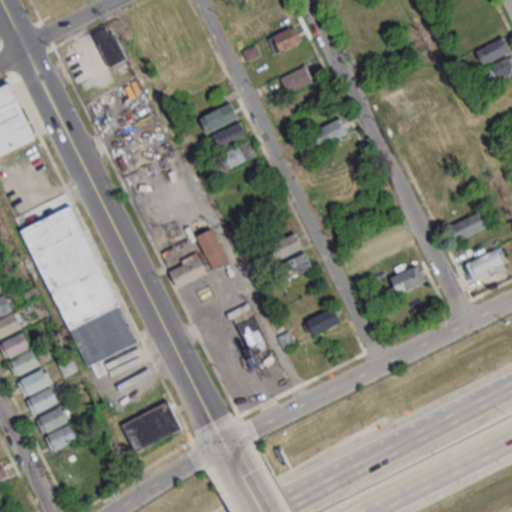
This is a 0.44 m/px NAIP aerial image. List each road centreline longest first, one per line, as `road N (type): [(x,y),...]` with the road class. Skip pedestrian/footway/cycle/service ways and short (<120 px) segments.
road 1 (tertiary): [(226,444),(2,0)]
road 2 (residential): [(386,363),(198,0)]
road 3 (residential): [(466,322),(304,0)]
road 4 (secondary): [(511,299),(226,444)]
road 5 (motorway): [(511,382),(238,511)]
road 6 (motorway): [(511,386),(273,511)]
road 7 (motorway): [(368,511),(511,440)]
road 8 (secondary): [(226,444),(111,511)]
road 9 (residential): [(0,64),(115,0)]
road 10 (residential): [(0,398),(57,511)]
